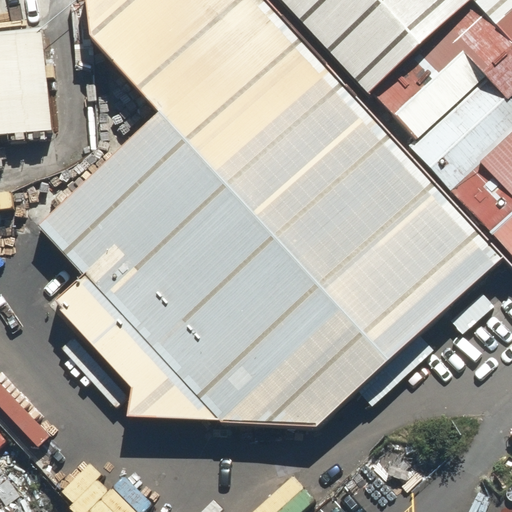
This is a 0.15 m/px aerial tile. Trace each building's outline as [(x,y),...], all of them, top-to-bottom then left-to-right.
[(504,260),(264,0),(83,0),(87,41),(158,118),(38,228),(84,277),(50,305),(130,390),(126,421),(320,432),(504,260)] [(511,15),(497,0),(291,0),(369,80),(370,79),(411,122),(511,25),(511,15)] [(511,0),(498,0),(498,1),(511,15),(511,0)] [(53,4),(0,10),(0,115),(66,108),(53,4)] [(511,25),(411,122),(452,165),(511,108),(511,25)] [(511,111),(459,162),(504,209),(511,200),(511,111)]
